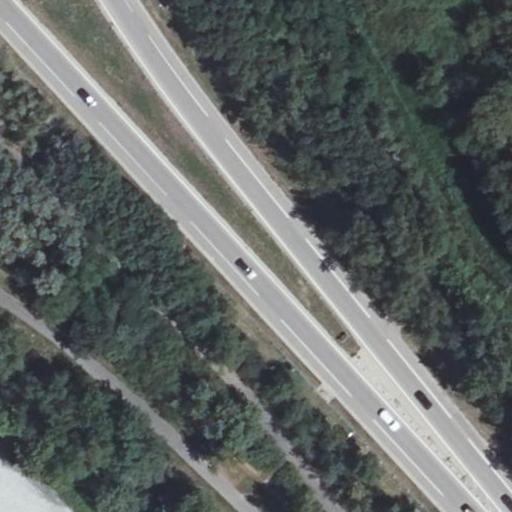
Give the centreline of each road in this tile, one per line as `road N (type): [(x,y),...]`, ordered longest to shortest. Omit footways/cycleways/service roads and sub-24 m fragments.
road 1 (trunk): [(1,0),(475,511)]
road 2 (trunk): [(511,508),(200,120),(117,0)]
